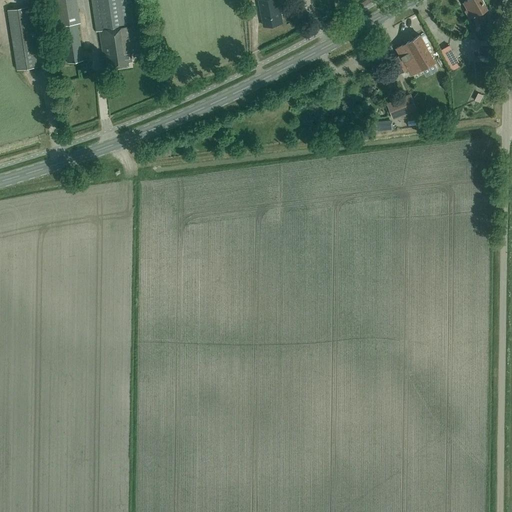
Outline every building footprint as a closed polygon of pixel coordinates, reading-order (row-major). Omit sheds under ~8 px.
[(81,23),(77,0),(51,0),(56,27),(62,26),(68,63),(83,60),(77,23),(81,23)] [(134,24),(130,0),(91,0),(96,31),(100,30),(106,67),(111,66),(111,68),(129,65),(128,61),(132,61),(130,52),(140,51),(136,24),(134,24)] [(282,22),(277,0),(259,0),(264,26),(282,22)] [(487,8),(482,0),(467,0),(464,2),(468,9),(465,11),(469,18),(472,17),(477,25),(487,19),(482,11),(487,8)] [(38,67),(28,6),(8,10),(17,70),(38,67)] [(434,61),(420,35),(396,49),(400,55),(393,59),(400,72),(407,68),(411,74),(434,61)] [(458,59),(449,64),(453,71),(462,66),(458,59)] [(427,75),(439,68),(435,61),(423,68),(427,75)] [(410,91),(388,100),(394,115),(416,106),(410,91)] [(471,104),(479,108),(484,95),(476,92),(471,104)] [(373,124),(375,132),(394,128),(393,121),(373,124)]
